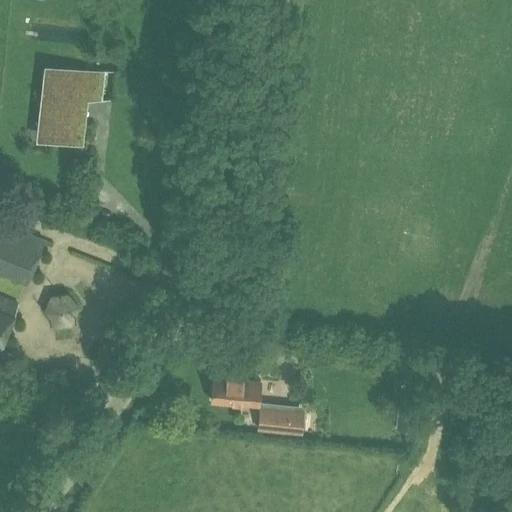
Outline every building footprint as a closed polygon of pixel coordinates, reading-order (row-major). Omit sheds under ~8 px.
[(47,62),(38,138),(83,143),(88,99),(102,100),(105,69),(47,62)] [(0,346),(17,303),(0,295),(0,273),(26,283),(44,239),(0,221),(0,346)] [(54,323),(77,322),(75,286),(52,288),(54,323)] [(244,402),(258,403),(260,378),(246,377),(246,376),(213,373),(211,400),(244,403),(244,402)] [(396,426),(414,428),(417,400),(399,398),(396,426)] [(257,429),(286,432),(288,409),(260,407),(257,429)]
